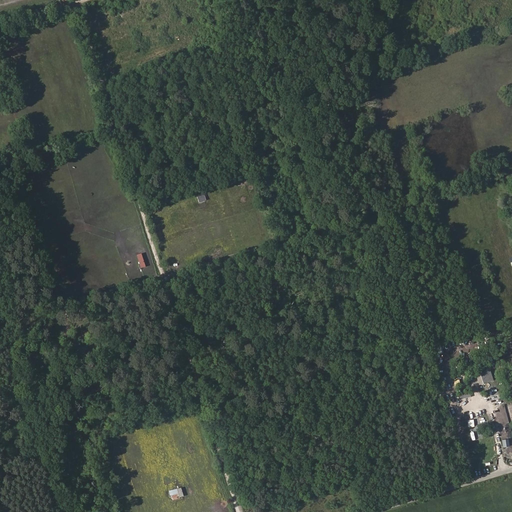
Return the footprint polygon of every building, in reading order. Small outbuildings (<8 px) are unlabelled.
[(193,195),(193,200),(198,199),(198,202),(205,201),(205,196),(208,196),(208,193),(193,195)] [(136,254),(140,268),(145,266),(141,253),(136,254)] [(443,342),(445,349),(459,343),(456,337),(443,342)] [(479,373),(483,385),(494,382),(490,370),(479,373)] [(181,487),(168,490),(171,500),(183,497),(181,487)]
